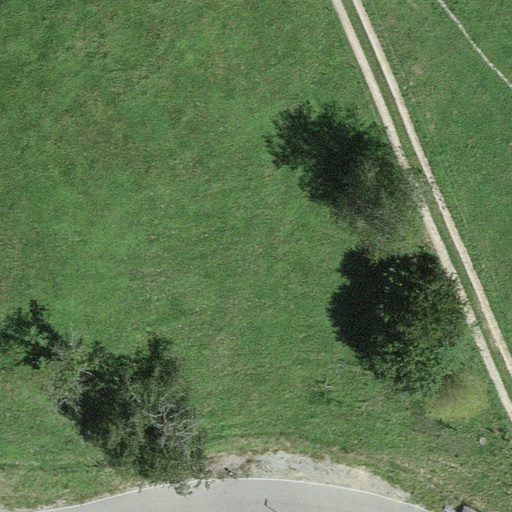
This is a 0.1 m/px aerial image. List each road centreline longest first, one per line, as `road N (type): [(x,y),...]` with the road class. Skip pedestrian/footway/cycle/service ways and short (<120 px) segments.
road 1 (track): [(511,391),(347,0)]
road 2 (residential): [(373,511),(259,491),(125,511)]
